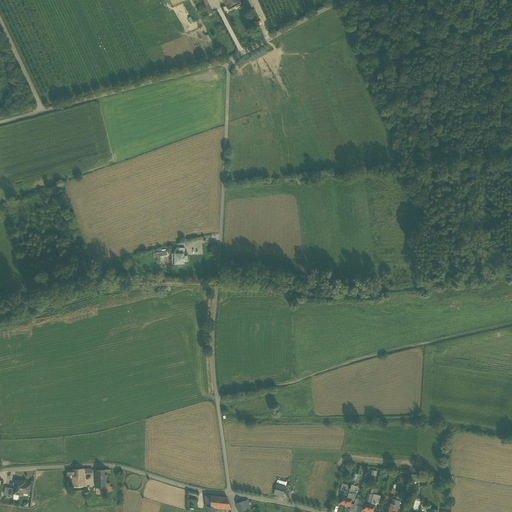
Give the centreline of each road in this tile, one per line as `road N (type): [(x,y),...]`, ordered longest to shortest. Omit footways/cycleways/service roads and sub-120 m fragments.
road 1 (unclassified): [(229,494),(213,349),(233,57)]
road 2 (track): [(511,323),(216,395)]
road 3 (unclassified): [(233,57),(0,122)]
road 4 (unclassified): [(0,470),(114,465),(229,494)]
road 5 (track): [(421,419),(238,417),(216,395)]
road 6 (unclassified): [(233,57),(343,0)]
